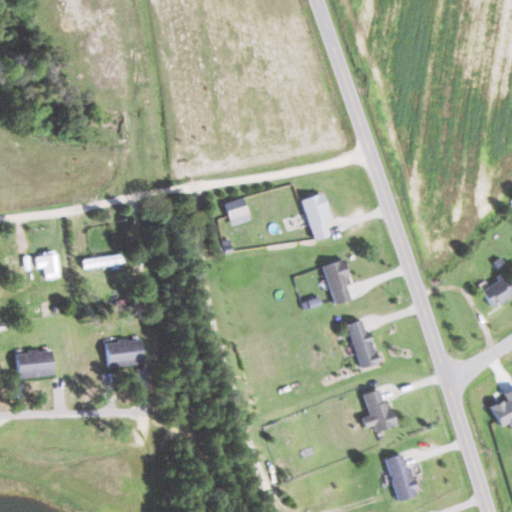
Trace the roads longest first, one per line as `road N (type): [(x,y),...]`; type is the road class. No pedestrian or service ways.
road 1 (secondary): [(482,511),(310,0)]
road 2 (residential): [(152,196),(365,160)]
road 3 (residential): [(0,219),(152,196)]
